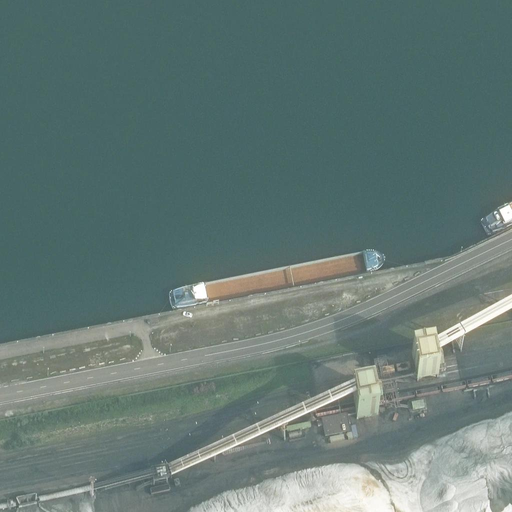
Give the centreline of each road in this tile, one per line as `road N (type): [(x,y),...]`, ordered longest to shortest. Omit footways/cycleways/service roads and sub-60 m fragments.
road 1 (unclassified): [(0,395),(326,325),(511,238)]
road 2 (unknown): [(511,399),(369,460),(184,511)]
